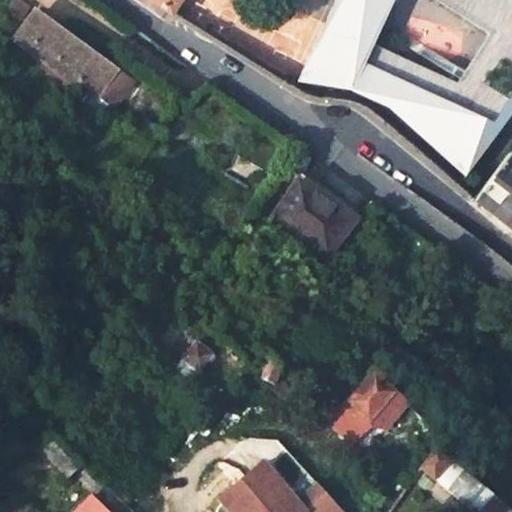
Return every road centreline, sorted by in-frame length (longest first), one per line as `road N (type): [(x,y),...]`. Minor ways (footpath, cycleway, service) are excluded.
road 1 (tertiary): [(308,126),(511,288)]
road 2 (residential): [(308,126),(344,132),(511,261)]
road 3 (tertiary): [(127,0),(308,126)]
